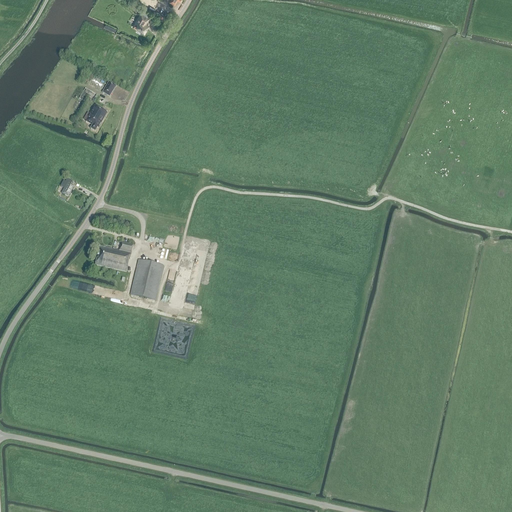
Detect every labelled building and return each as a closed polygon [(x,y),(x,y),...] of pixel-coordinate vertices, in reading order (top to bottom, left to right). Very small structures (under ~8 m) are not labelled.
[(164,18),(159,15),(160,14),(158,12),(154,17),(157,19),(162,22),(164,18)] [(136,24),(134,27),(137,29),(137,30),(141,32),(141,31),(145,33),(147,30),(146,29),(148,26),(145,24),(149,19),(141,14),(135,23),(136,24)] [(102,93),(109,97),(116,86),(109,82),(102,93)] [(98,129),(107,113),(103,110),(104,110),(95,105),(86,122),(92,125),(90,129),(95,131),(97,128),(98,129)] [(65,186),(72,190),(73,187),(70,185),(72,181),(67,179),(63,185),(65,186)] [(59,192),(60,193),(59,194),(61,195),(63,196),(64,195),(68,197),(72,190),(65,186),(63,190),(61,189),(59,192)] [(95,265),(127,272),(131,258),(129,258),(132,246),(121,243),(119,251),(99,246),(95,265)] [(130,295),(155,301),(163,266),(138,260),(130,295)] [(195,307),(198,292),(188,290),(185,305),(195,307)]
